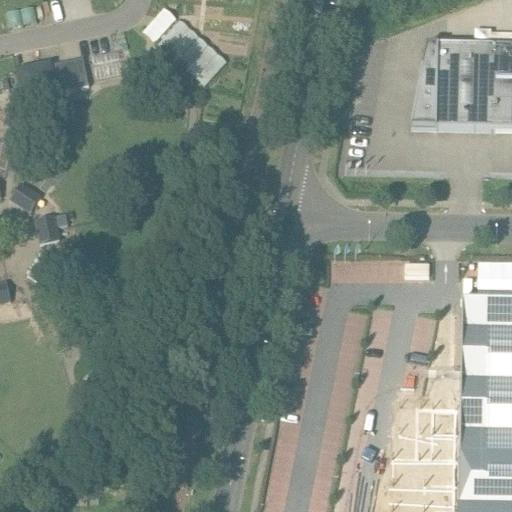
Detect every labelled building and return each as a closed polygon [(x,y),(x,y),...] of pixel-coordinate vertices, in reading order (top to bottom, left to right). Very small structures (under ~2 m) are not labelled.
[(158,44),(206,87),(228,63),(166,8),(143,32),(157,45),(158,44)] [(511,50),(426,49),(421,71),(435,71),(434,110),(414,109),(410,131),(511,133),(511,50)] [(34,72),(20,74),(26,103),(54,97),(87,89),(86,84),(81,61),(48,69),(34,72)] [(9,203),(29,216),(40,199),(20,186),(9,203)] [(40,247),(59,243),(54,219),(35,223),(40,247)] [(26,277),(42,287),(55,267),(39,257),(26,277)] [(0,306),(10,304),(6,285),(0,286),(0,306)] [(511,511),(511,306),(461,306),(459,448),(457,511),(511,511)] [(313,502),(310,511),(327,511),(329,505),(313,502)]
